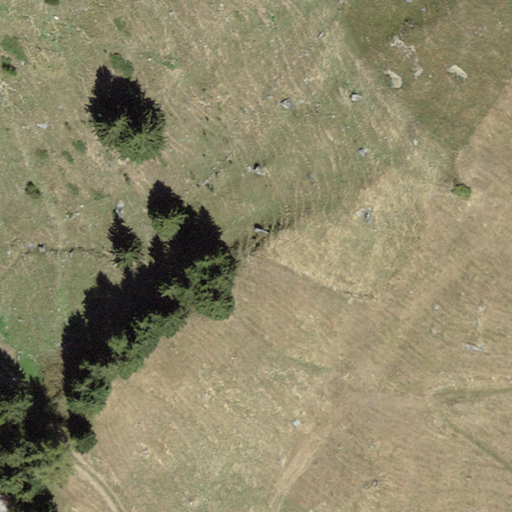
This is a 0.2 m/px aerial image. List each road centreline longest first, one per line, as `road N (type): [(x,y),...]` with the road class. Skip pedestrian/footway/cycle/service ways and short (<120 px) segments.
road 1 (track): [(0,368),(63,455),(118,511)]
road 2 (track): [(511,472),(440,423),(439,403),(511,393)]
